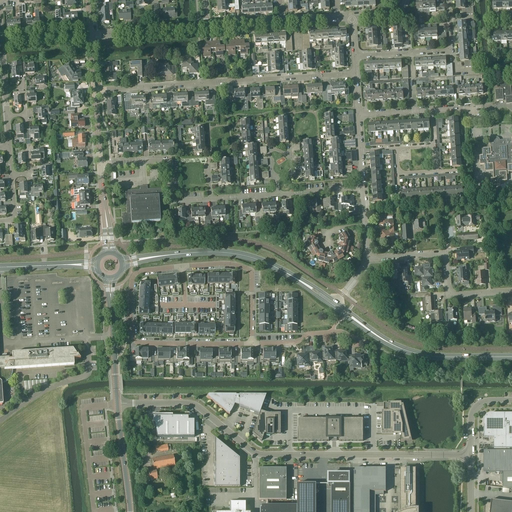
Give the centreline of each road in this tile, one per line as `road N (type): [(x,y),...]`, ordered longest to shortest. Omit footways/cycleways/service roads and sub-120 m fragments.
road 1 (unclassified): [(445,454),(263,455),(190,403),(117,404)]
road 2 (residential): [(94,90),(355,73)]
road 3 (residential): [(251,344),(251,271),(238,265),(138,271),(131,320)]
road 4 (secondary): [(333,303),(265,261),(230,252),(122,261)]
road 5 (residential): [(99,163),(169,159),(172,201),(278,194)]
road 6 (secondary): [(511,356),(423,355),(386,341),(333,303)]
road 7 (residential): [(511,292),(452,293),(442,254),(369,259)]
road 8 (residential): [(354,58),(446,52),(447,0)]
road 9 (residential): [(131,320),(137,342),(251,344)]
